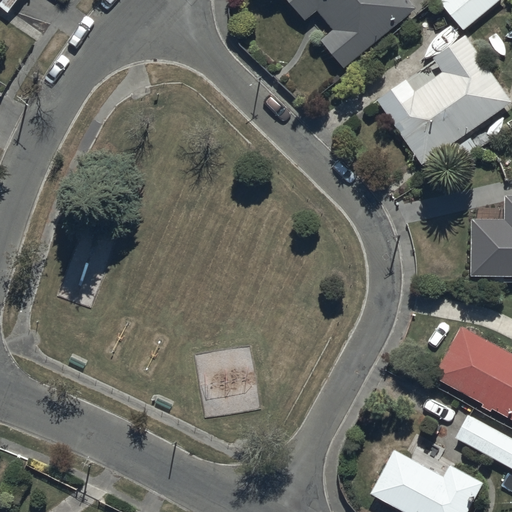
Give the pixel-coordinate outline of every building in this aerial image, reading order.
[(0,0),(0,1),(10,8),(16,0),(0,0)] [(419,5),(414,0),(292,0),(308,18),(321,6),(338,26),(324,38),(347,66),(419,5)] [(443,0),(466,27),(497,0),(443,0)] [(408,75),(378,97),(425,163),(511,101),(511,93),(468,32),(436,55),(446,68),(417,88),(408,75)] [(511,191),(507,192),(507,216),(473,216),(473,272),(511,272),(511,191)] [(511,349),(463,323),(436,375),(484,401),(483,403),(493,409),(494,406),(511,415),(511,349)] [(511,435),(470,412),(458,434),(511,464),(511,435)] [(446,473),(398,447),(374,490),(413,511),(466,511),(485,479),(452,461),(446,473)]
